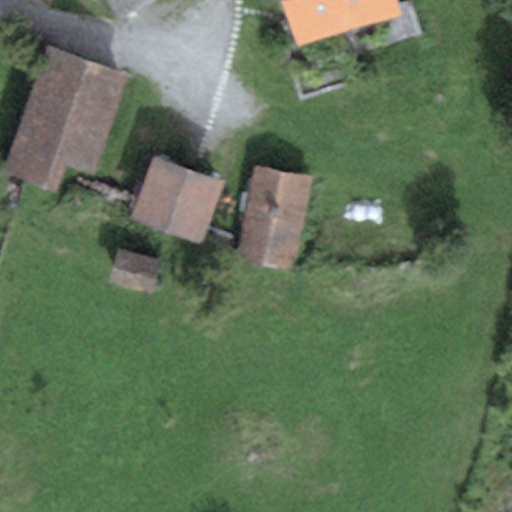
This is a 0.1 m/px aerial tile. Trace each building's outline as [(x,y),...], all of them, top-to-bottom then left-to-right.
[(109,0),(120,16),(146,0),(109,0)] [(280,0),(294,49),(401,20),(395,0),(280,0)] [(128,73),(47,45),(3,173),(54,190),(62,167),(92,177),(128,73)] [(222,181),(157,155),(132,215),(197,241),(222,181)] [(308,179),(252,168),(234,257),(291,268),(308,179)] [(120,248),(109,280),(150,293),(161,262),(120,248)]
